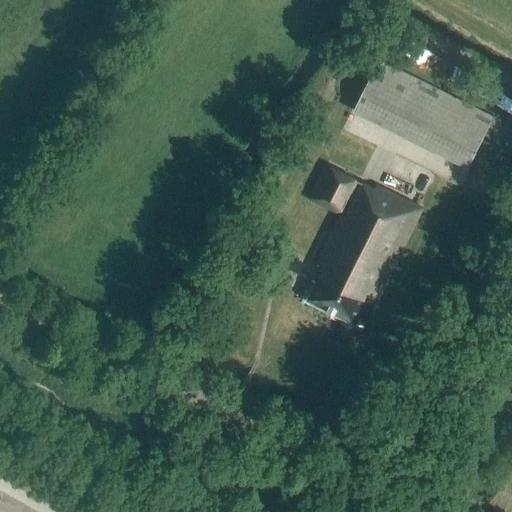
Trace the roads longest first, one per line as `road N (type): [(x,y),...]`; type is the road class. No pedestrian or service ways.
road 1 (unclassified): [(415,511),(0,312)]
road 2 (track): [(408,508),(511,302)]
